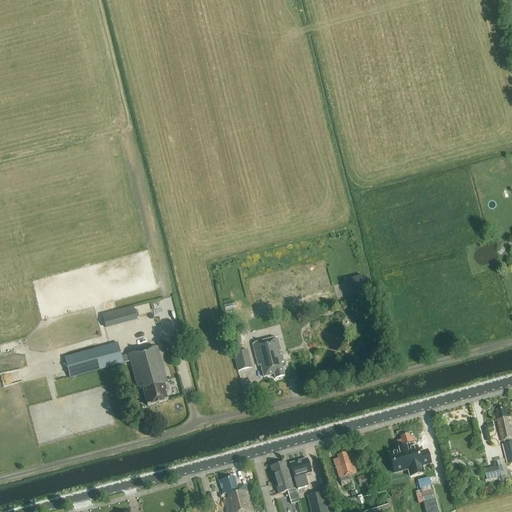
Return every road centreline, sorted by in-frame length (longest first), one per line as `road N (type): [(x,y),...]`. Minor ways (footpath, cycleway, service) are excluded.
road 1 (track): [(0,477),(511,341)]
road 2 (tertiary): [(22,511),(511,378)]
